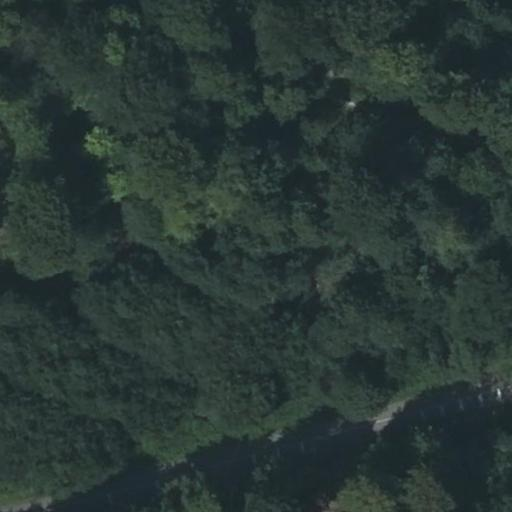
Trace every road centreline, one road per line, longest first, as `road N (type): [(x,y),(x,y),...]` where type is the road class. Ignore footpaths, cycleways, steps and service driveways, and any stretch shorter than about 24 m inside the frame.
road 1 (track): [(0,1),(398,112),(511,152)]
road 2 (tertiary): [(511,375),(1,511)]
